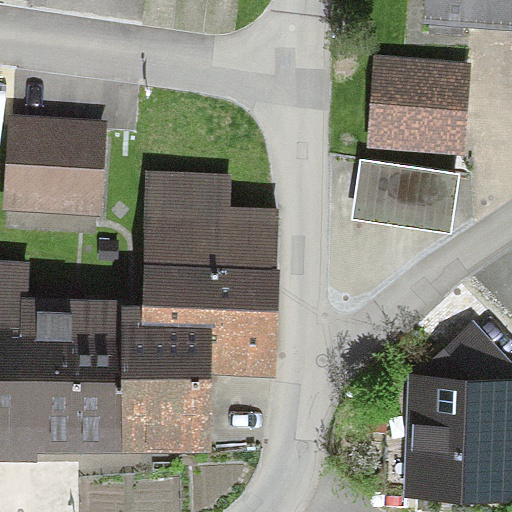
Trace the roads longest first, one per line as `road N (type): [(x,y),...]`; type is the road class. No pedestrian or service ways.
road 1 (residential): [(304,376),(304,65)]
road 2 (residential): [(304,65),(0,33)]
road 3 (residential): [(304,376),(511,221)]
road 4 (residential): [(268,511),(299,439),(304,376)]
